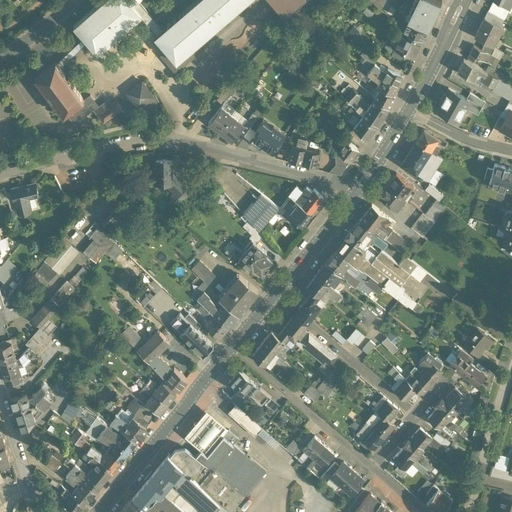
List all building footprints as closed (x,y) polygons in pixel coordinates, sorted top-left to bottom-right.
[(103,0),(72,27),(83,39),(85,41),(87,43),(96,54),(141,15),(131,5),(136,0),(103,0)] [(195,0),(155,36),(176,60),(245,0),(269,0),(283,16),(301,0),(195,0)] [(442,1),(441,0),(414,0),(408,12),(411,13),(403,30),(423,40),(442,1)] [(509,8),(493,0),(488,11),(503,19),(509,8)] [(511,0),(493,0),(509,8),(511,3),(511,0)] [(488,11),(487,11),(484,17),(501,25),(503,19),(488,11)] [(501,25),(484,17),(475,35),(490,43),(495,33),(498,35),(502,26),(501,25)] [(423,40),(403,30),(395,47),(406,52),(415,57),(423,40)] [(295,31),(282,43),(287,48),(301,35),(295,31)] [(83,39),(56,63),(58,65),(60,68),(87,43),(85,41),(83,39)] [(495,48),(485,43),(482,49),(492,54),(495,48)] [(482,49),(473,44),(467,56),(473,59),(475,56),(490,63),(494,56),(493,55),(482,49)] [(406,52),(395,47),(391,55),(402,61),(406,52)] [(498,77),(463,58),(458,69),(473,78),(477,70),(485,74),(482,80),(493,86),(494,86),(498,77)] [(376,62),(372,59),(369,63),(372,66),(371,69),(376,73),(379,68),(374,64),(376,62)] [(56,63),(55,62),(35,77),(48,96),(63,115),(65,113),(83,100),(72,85),(74,84),(68,76),(66,77),(60,68),(58,65),(56,63)] [(403,77),(388,69),(386,72),(379,68),(376,73),(382,78),(398,86),(403,77)] [(376,73),(371,69),(368,74),(379,83),(382,78),(376,73)] [(511,94),(511,85),(498,77),(494,86),(493,86),(492,88),(510,98),(511,94)] [(398,86),(382,78),(379,83),(377,87),(379,89),(392,96),(398,86)] [(153,96),(142,81),(127,92),(131,98),(137,107),(143,103),(153,96)] [(466,98),(448,88),(436,109),(441,111),(438,115),(450,120),(451,117),(458,121),(466,108),(470,100),(466,98)] [(225,89),(216,99),(221,103),(230,93),(225,89)] [(353,89),(344,98),(352,105),(362,115),(366,111),(355,100),(359,95),(353,89)] [(392,96),(379,89),(374,98),(388,108),(394,97),(392,96)] [(469,92),(466,98),(470,100),(466,108),(477,114),(485,101),(469,92)] [(83,100),(65,113),(74,126),(95,111),(97,115),(112,104),(108,99),(99,106),(91,95),(83,100)] [(388,108),(374,98),(366,111),(362,115),(375,127),(389,108),(388,108)] [(511,101),(509,99),(500,115),(506,118),(511,109),(511,110),(511,101)] [(112,104),(97,115),(103,123),(123,108),(117,100),(112,104)] [(362,115),(352,105),(348,110),(360,119),(362,115)] [(220,106),(208,122),(218,130),(230,114),(220,106)] [(511,110),(511,109),(506,118),(500,129),(511,136),(511,110)] [(252,112),(245,122),(251,126),(257,116),(252,112)] [(243,124),(230,114),(218,130),(231,140),(243,124)] [(360,119),(353,127),(367,138),(375,127),(362,115),(360,119)] [(273,126),(271,129),(262,122),(264,119),(263,119),(255,130),(249,140),(250,141),(252,138),(260,144),(258,147),(259,147),(261,145),(272,152),(284,134),(273,126)] [(249,140),(255,130),(250,127),(244,137),(249,140)] [(438,139),(423,129),(416,141),(436,154),(440,149),(434,145),(438,139)] [(298,146),(292,144),(289,158),(301,162),(305,148),(308,139),(300,137),(298,146)] [(340,146),(337,150),(350,160),(359,149),(344,139),(340,146)] [(436,154),(416,141),(409,152),(423,161),(427,155),(433,159),(436,154)] [(319,152),(305,148),(301,162),(315,165),(319,152)] [(423,161),(409,152),(401,164),(415,173),(419,167),(426,171),(429,165),(423,161)] [(172,160),(154,160),(155,174),(151,174),(151,184),(164,184),(170,184),(170,173),(170,166),(172,166),(172,160)] [(511,182),(511,168),(494,163),(489,182),(498,185),(498,187),(504,189),(505,187),(510,189),(511,182)] [(435,169),(429,165),(426,171),(431,175),(435,169)] [(196,185),(188,177),(181,184),(170,173),(170,184),(164,184),(173,192),(170,196),(178,204),(196,185)] [(413,186),(396,173),(392,177),(387,184),(404,198),(413,186)] [(34,183),(10,189),(11,191),(13,201),(15,201),(16,206),(18,214),(31,211),(28,198),(37,195),(34,183)] [(404,198),(387,184),(379,195),(396,208),(404,198)] [(302,191),(296,186),(289,195),(294,199),(301,204),(312,191),(306,186),(302,191)] [(301,204),(301,205),(311,212),(323,197),(313,189),(312,191),(301,204)] [(5,192),(4,192),(7,202),(9,208),(16,206),(15,201),(13,201),(11,191),(5,192)] [(261,193),(243,214),(257,228),(258,230),(275,209),(277,206),(261,193)] [(290,196),(280,208),(277,206),(275,209),(282,214),(294,199),(290,196)] [(294,199),(282,214),(294,224),(296,221),(301,225),(311,212),(301,205),(301,204),(294,199)] [(446,199),(443,203),(449,209),(453,204),(446,199)] [(394,223),(371,204),(360,219),(385,239),(388,234),(381,229),(377,226),(380,222),(389,229),(394,223)] [(433,204),(425,214),(434,222),(442,212),(433,204)] [(511,209),(510,209),(508,213),(504,212),(500,227),(506,229),(511,230),(511,209)] [(423,213),(411,228),(422,237),(434,222),(425,214),(423,213)] [(257,228),(244,216),(242,218),(245,221),(251,228),(251,229),(254,232),(257,228)] [(385,239),(360,219),(351,230),(365,241),(367,243),(370,240),(374,240),(383,247),(387,241),(385,239)] [(389,229),(380,222),(377,226),(381,229),(388,234),(391,231),(389,229)] [(113,242),(97,227),(89,236),(99,245),(88,258),(95,263),(104,252),(113,242)] [(251,241),(245,248),(247,249),(243,254),(236,248),(229,256),(236,262),(239,260),(252,270),(253,268),(261,275),(272,261),(265,255),(266,253),(256,244),(263,235),(258,230),(257,228),(254,232),(248,239),(251,241)] [(511,230),(506,229),(502,242),(511,245),(511,230)] [(365,241),(351,230),(336,249),(350,260),(363,271),(364,271),(368,265),(359,258),(355,258),(353,257),(365,241)] [(406,241),(392,230),(388,234),(385,239),(387,241),(399,250),(406,241)] [(122,250),(113,242),(104,252),(114,259),(122,250)] [(350,260),(336,249),(325,263),(337,273),(339,274),(342,271),(350,260)] [(368,265),(364,271),(371,276),(398,299),(404,291),(399,287),(410,274),(398,264),(381,250),(368,265)] [(417,265),(405,255),(398,264),(410,274),(417,265)] [(56,271),(45,261),(37,270),(48,280),(56,271)] [(217,279),(198,261),(191,269),(209,287),(217,279)] [(337,273),(325,263),(316,275),(328,285),(337,273)] [(1,265),(0,265),(0,279),(3,282),(11,273),(1,265)] [(417,265),(410,274),(419,282),(427,273),(417,265)] [(354,279),(345,272),(342,271),(339,274),(355,287),(359,283),(363,286),(371,276),(364,271),(363,271),(354,279)] [(238,275),(219,298),(238,314),(257,290),(238,275)] [(328,285),(316,275),(306,287),(312,292),(318,297),(328,285)] [(138,301),(144,306),(162,287),(152,278),(145,285),(149,289),(138,301)] [(65,280),(51,297),(59,305),(73,287),(65,280)] [(195,292),(199,289),(194,281),(190,285),(195,292)] [(318,297),(312,292),(298,310),(311,320),(321,307),(314,302),(318,297)] [(1,309),(0,309),(0,329),(6,327),(4,320),(15,317),(12,307),(12,305),(11,305),(8,295),(4,303),(1,309)] [(51,297),(32,320),(40,327),(42,324),(59,305),(51,297)] [(216,308),(205,297),(203,299),(205,301),(202,304),(214,315),(217,311),(216,308)] [(214,315),(202,304),(197,309),(208,319),(211,320),(214,315)] [(363,304),(355,316),(368,325),(376,314),(363,304)] [(236,316),(223,305),(217,311),(214,315),(228,327),(236,316)] [(308,323),(311,320),(298,310),(296,313),(291,319),(303,329),(308,323)] [(184,318),(180,314),(170,324),(203,355),(213,345),(197,330),(184,318)] [(201,326),(188,314),(184,318),(197,330),(201,326)] [(228,327),(214,315),(211,320),(206,326),(219,338),(228,327)] [(303,329),(291,319),(277,336),(284,342),(288,337),(293,341),(303,329)] [(40,327),(25,344),(28,346),(35,352),(53,334),(42,324),(40,327)] [(128,324),(119,333),(129,343),(138,334),(128,324)] [(478,328),(474,333),(473,333),(464,343),(477,354),(484,346),(486,348),(493,340),(478,328)] [(355,329),(347,338),(352,343),(353,342),(360,333),(361,333),(355,329)] [(334,330),(330,334),(340,342),(343,338),(334,330)] [(393,330),(387,337),(394,344),(401,338),(393,330)] [(157,331),(137,351),(149,363),(169,343),(157,331)] [(271,331),(262,343),(274,354),(283,343),(284,342),(277,336),(271,331)] [(331,352),(308,333),(300,341),(324,361),(324,360),(331,352)] [(360,333),(353,342),(357,346),(365,337),(360,333)] [(132,347),(142,338),(138,335),(129,344),(132,347)] [(293,341),(288,337),(284,342),(283,343),(295,352),(300,346),(293,341)] [(10,339),(0,342),(0,366),(0,367),(17,362),(16,358),(18,356),(17,351),(14,352),(10,339)] [(370,341),(362,350),(367,354),(375,346),(370,341)] [(262,343),(252,355),(264,366),(274,354),(262,343)] [(17,362),(0,367),(5,383),(13,380),(14,383),(23,380),(19,366),(23,364),(35,352),(28,346),(18,356),(16,358),(17,362)] [(473,359),(462,350),(458,354),(470,364),(473,359)] [(433,356),(432,357),(427,352),(418,362),(424,367),(420,372),(432,383),(442,371),(437,367),(441,362),(441,361),(436,356),(433,356)] [(470,364),(458,354),(450,363),(452,365),(457,369),(462,374),(467,379),(468,378),(475,384),(482,374),(470,364)] [(335,368),(324,360),(324,361),(317,369),(327,377),(328,377),(335,368)] [(166,369),(160,363),(154,368),(160,374),(163,372),(166,369)] [(452,365),(445,373),(450,378),(457,369),(452,365)] [(346,367),(337,377),(342,381),(351,371),(346,367)] [(398,373),(393,367),(388,373),(394,378),(398,373)] [(173,369),(167,377),(165,374),(163,372),(160,374),(165,379),(178,391),(187,380),(173,369)] [(457,369),(450,378),(455,382),(462,374),(457,369)] [(258,386),(254,384),(239,370),(228,382),(238,391),(246,399),(249,395),(261,405),(263,404),(269,396),(259,388),(257,387),(258,386)] [(432,383),(420,372),(412,382),(408,379),(407,381),(416,389),(423,394),(432,383)] [(407,381),(405,379),(398,373),(394,378),(400,383),(395,390),(407,401),(416,389),(407,381)] [(314,400),(319,391),(330,397),(335,386),(313,375),(303,395),(314,400)] [(151,379),(146,385),(147,387),(152,390),(155,386),(152,383),(153,381),(151,379)] [(162,383),(155,393),(168,403),(175,394),(162,383)] [(239,396),(228,386),(222,392),(233,402),(239,396)] [(26,394),(10,399),(14,410),(35,403),(42,395),(45,391),(40,387),(36,392),(32,393),(33,396),(27,398),(26,394)] [(152,390),(147,387),(146,389),(147,390),(145,392),(151,397),(155,393),(152,390)] [(467,398),(454,388),(445,398),(458,408),(467,398)] [(168,403),(155,393),(151,397),(146,403),(159,414),(168,403)] [(35,403),(14,410),(20,430),(28,428),(29,426),(28,424),(33,422),(50,403),(42,395),(35,403)] [(271,398),(269,396),(263,404),(264,405),(271,398)] [(458,408),(445,398),(445,399),(443,397),(436,405),(438,407),(437,408),(457,425),(463,419),(455,412),(458,408)] [(271,398),(262,409),(269,416),(278,404),(271,398)] [(148,409),(135,399),(128,408),(135,414),(136,414),(141,418),(148,409)] [(399,410),(386,400),(376,411),(382,416),(389,422),(399,410)] [(262,428),(236,404),(228,413),(254,437),(262,428)] [(457,425),(437,408),(428,419),(440,429),(444,424),(453,431),(454,430),(453,429),(457,425)] [(474,415),(469,411),(466,415),(471,419),(474,415)] [(135,414),(127,424),(115,415),(114,416),(115,417),(110,423),(121,431),(122,431),(123,430),(137,441),(146,429),(144,427),(147,424),(141,418),(136,414),(135,414)] [(382,416),(372,428),(385,438),(394,427),(389,422),(382,416)] [(457,425),(453,429),(454,430),(458,434),(462,429),(457,425)] [(385,438),(372,428),(362,439),(374,450),(385,438)] [(440,444),(420,428),(411,438),(423,449),(428,444),(435,450),(436,449),(440,444)] [(137,441),(123,430),(122,431),(121,431),(114,439),(129,451),(137,441)] [(228,430),(207,456),(205,454),(199,460),(186,449),(175,451),(170,457),(217,504),(229,490),(241,501),(266,472),(233,445),(238,439),(228,430)] [(451,437),(443,431),(440,436),(447,442),(451,437)] [(314,437),(304,449),(306,451),(298,460),(306,467),(313,458),(324,446),(314,437)] [(426,460),(419,454),(423,449),(411,438),(410,439),(408,437),(401,445),(403,447),(402,448),(422,465),(427,470),(430,467),(424,462),(426,460)] [(129,451),(114,439),(106,449),(121,460),(129,451)] [(301,447),(293,440),(285,448),(294,456),(301,447)] [(445,449),(440,444),(436,449),(441,453),(445,449)] [(4,445),(0,446),(0,468),(5,467),(4,464),(10,462),(4,445)] [(324,446),(313,458),(317,461),(323,466),(334,454),(324,446)] [(422,465),(402,448),(393,459),(405,469),(410,464),(418,471),(419,470),(418,470),(422,465)] [(106,449),(102,455),(100,453),(97,450),(93,456),(98,459),(99,460),(112,470),(121,460),(106,449)] [(93,456),(85,450),(82,455),(93,463),(95,463),(98,459),(93,456)] [(170,457),(168,454),(132,497),(149,511),(196,511),(200,508),(203,511),(213,511),(219,506),(217,504),(170,457)] [(51,456),(44,466),(54,472),(61,463),(51,456)] [(313,458),(306,467),(309,470),(317,461),(313,458)] [(95,463),(90,469),(104,480),(112,470),(99,460),(98,459),(95,463)] [(343,462),(331,475),(340,484),(353,471),(343,462)] [(80,469),(74,464),(70,469),(71,470),(76,474),(80,469)] [(427,470),(422,465),(418,470),(419,470),(426,476),(429,472),(427,470)] [(90,469),(85,475),(83,472),(80,469),(76,474),(96,490),(104,480),(90,469)] [(76,474),(71,470),(65,476),(74,483),(77,480),(79,482),(71,493),(79,501),(84,505),(96,490),(76,474)] [(353,471),(340,484),(350,493),(362,479),(353,471)] [(61,486),(57,491),(63,496),(65,493),(67,494),(66,495),(68,497),(71,493),(61,486)] [(433,486),(426,495),(430,499),(438,489),(433,486)] [(442,493),(438,489),(430,499),(426,505),(431,508),(430,508),(434,511),(435,511),(436,511),(446,511),(449,509),(447,507),(452,500),(448,497),(450,496),(444,491),(442,493)] [(229,490),(217,504),(219,506),(213,511),(232,511),(241,501),(229,490)] [(79,501),(71,493),(68,497),(63,503),(74,511),(78,511),(84,505),(79,501)] [(380,502),(370,494),(361,504),(353,511),(390,511),(384,506),(385,505),(381,501),(380,502)] [(59,503),(50,495),(45,501),(54,508),(59,503)] [(509,498),(502,496),(497,511),(511,511),(511,497),(509,497),(509,498)] [(148,511),(149,511),(132,497),(119,511),(148,511)] [(353,511),(361,504),(355,499),(347,509),(350,511),(353,511)]
